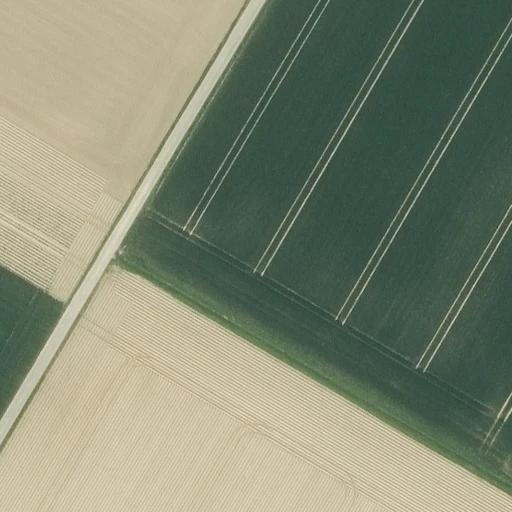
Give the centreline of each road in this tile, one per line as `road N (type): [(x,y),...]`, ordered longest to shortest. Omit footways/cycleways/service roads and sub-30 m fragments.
road 1 (track): [(0,433),(256,0)]
road 2 (track): [(511,496),(103,259)]
